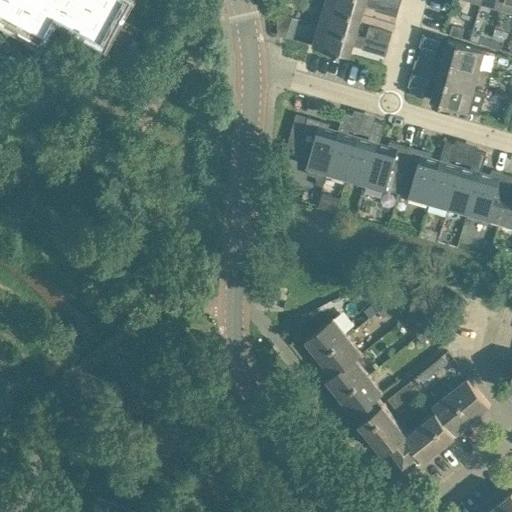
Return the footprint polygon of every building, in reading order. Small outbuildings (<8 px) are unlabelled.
[(0,0),(0,16),(36,36),(51,10),(97,35),(116,0),(0,0)] [(375,0),(312,0),(312,1),(324,4),(361,15),(364,5),(374,8),(375,0)] [(400,5),(382,0),(375,0),(374,8),(373,10),(396,17),(400,5)] [(511,9),(511,0),(502,0),(500,6),(511,9)] [(355,35),(361,15),(324,4),(318,24),(355,35)] [(291,16),(278,12),(279,35),(286,37),(291,16)] [(366,38),(355,35),(318,24),(312,45),(350,55),(353,44),(363,47),(366,38)] [(460,37),(463,28),(452,25),(449,34),(460,37)] [(369,26),(366,38),(389,44),(392,32),(369,26)] [(489,46),(492,36),(480,33),(477,42),(489,46)] [(503,39),(492,36),(489,46),(500,49),(503,39)] [(386,55),(389,44),(366,38),(363,47),(363,49),(386,55)] [(479,70),(485,50),(448,39),(442,60),(479,70)] [(422,43),(421,46),(419,53),(434,57),(436,52),(437,47),(422,43)] [(431,67),(434,57),(419,53),(416,63),(431,67)] [(473,90),(479,70),(442,60),(436,79),(473,90)] [(485,93),(473,90),(436,79),(430,100),(479,114),(485,93)] [(410,84),(410,86),(407,94),(423,98),(426,88),(410,84)] [(347,177),(359,137),(348,134),(354,114),(344,112),(338,131),(339,131),(327,172),(326,175),(331,177),(332,173),(347,177)] [(327,172),(339,131),(338,131),(329,128),(330,123),(307,116),(302,134),(292,131),(290,138),(300,141),(297,154),(309,157),(307,166),(327,172)] [(367,184),(379,143),(380,143),(385,124),(374,121),(369,140),(359,137),(347,177),(362,182),(361,185),(365,186),(366,183),(367,184)] [(398,192),(411,146),(390,140),(389,146),(380,143),(379,143),(367,184),(386,189),(398,192)] [(450,207),(461,166),(450,163),(456,144),(446,141),(440,160),(441,160),(429,205),(434,206),(435,202),(450,207)] [(429,205),(441,160),(440,160),(430,157),(432,152),(411,146),(398,192),(409,195),(430,201),(428,205),(429,205)] [(467,215),(468,212),(480,172),(481,172),(486,153),(476,150),(471,169),(461,166),(450,207),(464,211),(463,214),(467,215)] [(500,221),(511,179),(511,174),(492,169),(490,175),(481,172),(480,172),(468,212),(500,221)] [(511,224),(511,179),(500,221),(511,224)] [(378,310),(390,301),(384,294),(372,304),(378,310)] [(383,317),(395,307),(390,301),(378,310),(383,317)] [(334,317),(305,339),(320,358),(348,335),(334,317)] [(418,335),(430,325),(425,318),(412,328),(418,335)] [(423,342),(435,332),(430,325),(418,335),(423,342)] [(362,353),(348,335),(320,358),(332,374),(333,374),(355,357),(356,357),(362,353)] [(0,414),(6,416),(19,383),(11,380),(18,363),(0,356),(0,414)] [(443,356),(430,366),(436,373),(448,363),(443,356)] [(369,374),(356,357),(355,357),(333,374),(332,374),(327,378),(341,396),(369,374)] [(436,373),(430,366),(418,375),(423,382),(436,373)] [(383,392),(369,374),(341,396),(355,414),(383,392)] [(491,405),(468,377),(451,391),(473,419),(491,405)] [(411,380),(388,398),(399,411),(421,393),(411,380)] [(473,419),(451,391),(433,405),(436,410),(437,409),(456,433),(473,419)] [(437,409),(436,410),(408,432),(384,401),(360,420),(385,452),(392,446),(405,462),(420,450),(425,457),(456,433),(437,409)] [(511,511),(511,489),(484,511),(511,511)] [(133,511),(95,497),(93,501),(90,504),(87,507),(86,511),(85,511),(133,511)]
